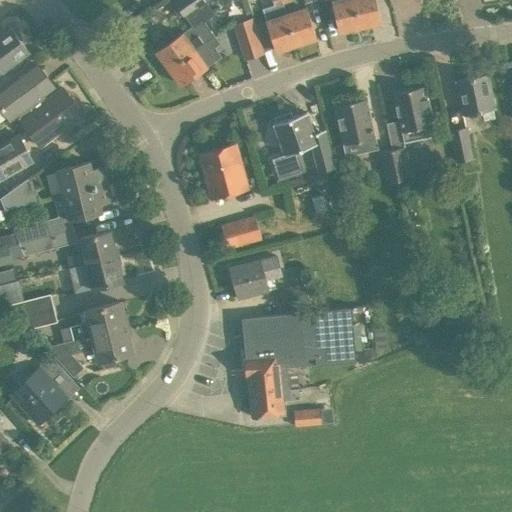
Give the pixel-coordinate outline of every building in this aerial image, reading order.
[(171,0),(183,18),(186,16),(192,25),(201,18),(203,20),(213,13),(206,3),(210,0),(171,0)] [(286,14),(283,4),(281,0),(272,0),(274,4),(262,8),(276,50),(296,44),(286,14)] [(333,0),(340,31),(360,27),(354,0),(333,0)] [(354,0),(360,27),(379,22),(374,0),(354,0)] [(286,14),(296,44),(316,37),(306,7),(286,14)] [(182,32),(156,51),(169,68),(194,49),(204,43),(214,35),(209,28),(203,20),(201,18),(192,25),(182,32)] [(251,18),(234,23),(245,58),(263,52),(251,18)] [(0,71),(29,50),(12,27),(0,36),(0,71)] [(194,49),(169,68),(181,85),(207,66),(221,56),(214,46),(219,43),(214,35),(204,43),(194,49)] [(55,85),(38,63),(0,91),(0,105),(10,119),(18,113),(22,118),(21,119),(40,144),(82,113),(83,113),(84,112),(79,106),(80,106),(79,102),(77,98),(75,95),(72,93),(69,91),(68,92),(63,86),(62,87),(63,87),(48,98),(44,93),(55,85)] [(496,108),(489,73),(455,80),(462,116),(469,114),(469,119),(480,116),(479,112),(496,108)] [(398,119),(387,122),(393,148),(400,180),(412,177),(404,141),(435,134),(425,85),(393,92),(398,119)] [(367,98),(335,104),(343,144),(360,141),(363,152),(377,148),(378,148),(373,125),(367,98)] [(283,151),(268,156),(276,178),(303,169),(297,151),(310,146),(318,144),(314,133),(307,112),(292,117),(290,111),(274,117),(276,123),(274,124),(283,151)] [(473,158),(466,126),(449,130),(456,162),(473,158)] [(318,144),(310,146),(317,171),(334,167),(326,136),(324,130),(314,133),(318,144)] [(0,174),(2,178),(33,159),(18,132),(0,142),(0,174)] [(249,189),(236,142),(198,153),(211,200),(249,189)] [(393,148),(378,152),(383,179),(384,183),(388,182),(400,180),(393,148)] [(57,169),(63,193),(108,181),(103,165),(93,168),(91,160),(57,169)] [(40,199),(30,174),(4,193),(0,196),(6,208),(40,199)] [(112,200),(108,181),(63,193),(64,194),(54,196),(59,215),(69,213),(70,218),(73,218),(103,210),(101,203),(112,200)] [(6,246),(20,242),(75,228),(73,218),(70,218),(69,213),(59,215),(14,227),(16,232),(0,236),(3,246),(6,246)] [(262,238),(256,215),(221,225),(227,248),(262,238)] [(75,228),(20,242),(24,252),(25,254),(79,240),(75,228)] [(82,262),(117,254),(111,229),(80,237),(83,252),(79,253),(82,262)] [(6,246),(9,256),(24,252),(20,242),(6,246)] [(0,247),(0,264),(11,262),(9,256),(6,246),(0,247)] [(124,280),(117,254),(82,262),(84,273),(88,272),(92,287),(124,280)] [(283,275),(277,254),(229,267),(238,298),(269,290),(269,289),(276,287),(274,277),(283,275)] [(308,300),(303,283),(280,290),(285,306),(308,300)] [(20,315),(54,307),(50,292),(9,304),(20,315)] [(69,325),(73,339),(127,325),(121,300),(86,308),(89,321),(69,325)] [(250,392),(290,389),(288,370),(282,371),(282,367),(315,364),(316,364),(356,361),(351,306),(241,317),(246,358),(244,358),(247,377),(249,377),(250,392)] [(54,307),(20,315),(31,327),(57,320),(54,307)] [(127,325),(73,339),(75,351),(95,347),(98,359),(99,359),(100,364),(105,366),(114,364),(117,360),(116,355),(133,351),(127,325)] [(84,366),(63,342),(48,346),(74,375),(84,366)] [(61,367),(52,357),(11,393),(38,423),(69,394),(52,376),(61,367)] [(299,388),(290,389),(250,392),(252,416),(286,413),(285,400),(300,398),(299,388)] [(322,424),(320,407),(293,409),(295,426),(322,424)] [(0,445),(6,440),(2,435),(14,424),(0,408),(0,445)]
